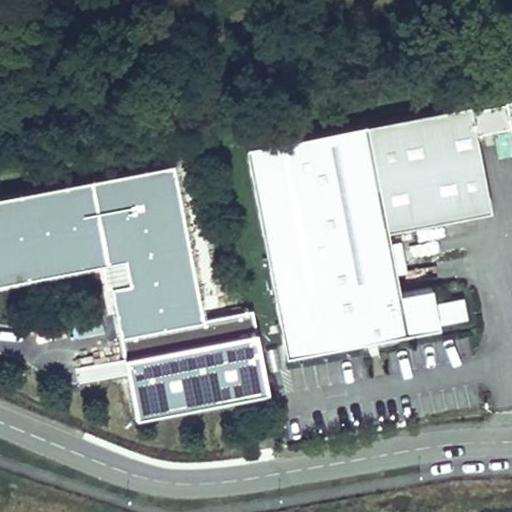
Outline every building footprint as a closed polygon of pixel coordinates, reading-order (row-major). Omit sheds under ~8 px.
[(511,97),(501,100),(502,106),(468,112),(473,136),(506,129),(511,158),(511,97)] [(467,106),(243,149),(282,357),(435,328),(428,289),(396,295),(384,231),(487,212),(473,136),(468,112),(467,106)] [(119,334),(203,318),(173,162),(0,194),(0,280),(106,260),(130,256),(134,280),(110,284),(119,334)] [(106,260),(110,284),(134,280),(130,256),(106,260)] [(271,435),(253,438),(255,450),(273,447),(271,435)]
